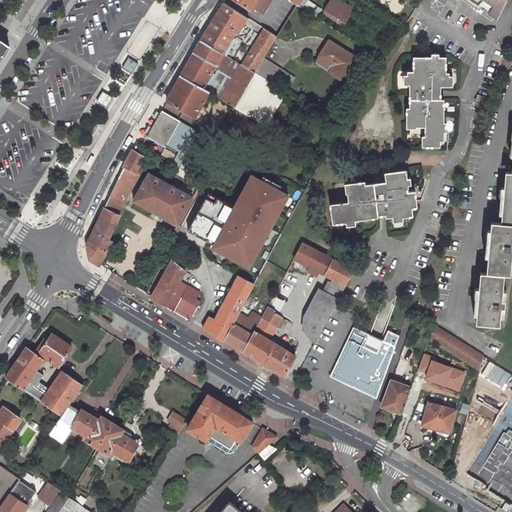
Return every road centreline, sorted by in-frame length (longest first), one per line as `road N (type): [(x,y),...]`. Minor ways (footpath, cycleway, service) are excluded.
road 1 (primary): [(56,259),(256,387),(346,433)]
road 2 (tertiary): [(56,259),(99,167),(203,0)]
